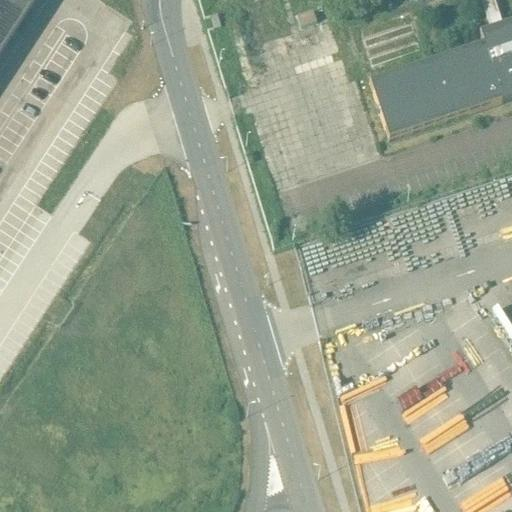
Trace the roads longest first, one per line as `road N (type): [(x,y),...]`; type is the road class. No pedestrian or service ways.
road 1 (unclassified): [(305,511),(157,0)]
road 2 (unknown): [(453,511),(332,283),(352,257),(511,201)]
